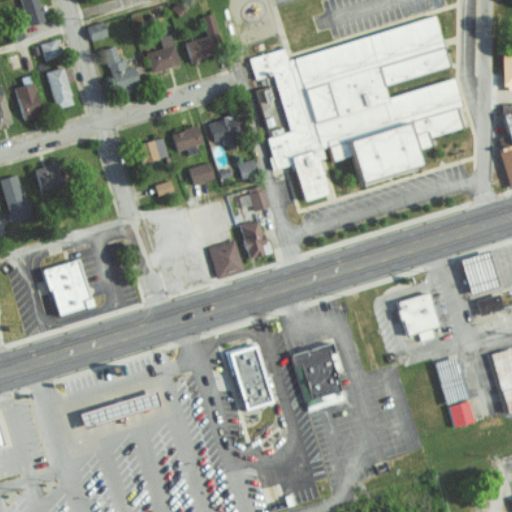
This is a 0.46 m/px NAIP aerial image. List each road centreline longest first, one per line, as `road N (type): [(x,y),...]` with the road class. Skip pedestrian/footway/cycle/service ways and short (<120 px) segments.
road 1 (primary): [(0,368),(511,214)]
road 2 (residential): [(0,151),(232,83),(247,95),(297,277)]
road 3 (residential): [(165,318),(63,0)]
road 4 (residential): [(504,217),(487,200),(482,174),(485,0)]
